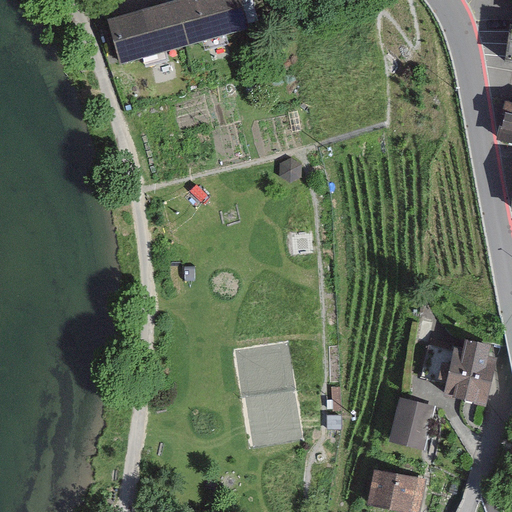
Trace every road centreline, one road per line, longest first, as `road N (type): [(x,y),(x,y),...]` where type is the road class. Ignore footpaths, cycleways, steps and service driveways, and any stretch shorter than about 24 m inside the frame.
road 1 (tertiary): [(445,0),(466,49),(511,285)]
road 2 (unclassified): [(468,511),(511,381)]
